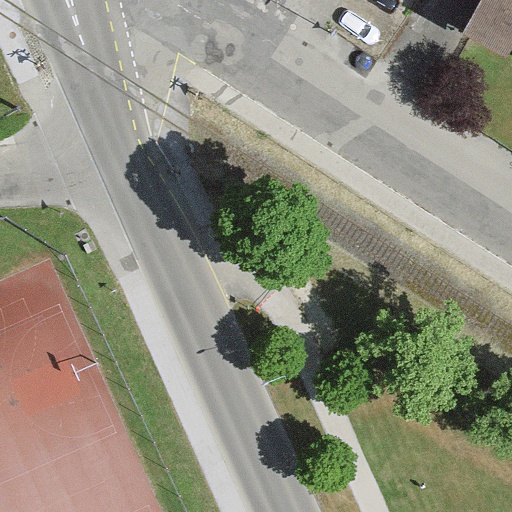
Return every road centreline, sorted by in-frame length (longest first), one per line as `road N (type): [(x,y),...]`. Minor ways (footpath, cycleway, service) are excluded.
road 1 (unclassified): [(511,219),(170,0)]
road 2 (secondary): [(287,511),(127,150)]
road 3 (secondary): [(127,150),(70,0)]
road 4 (residential): [(127,150),(0,169)]
